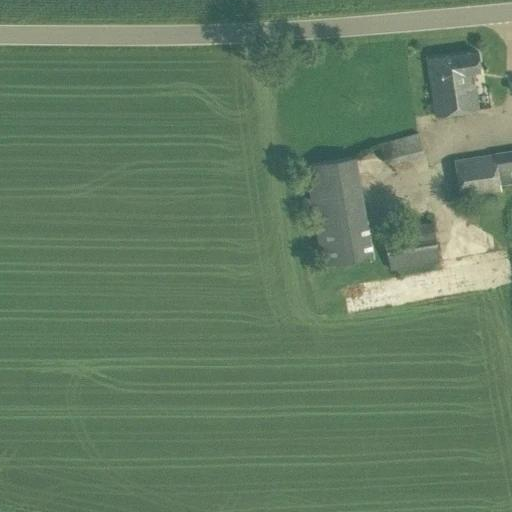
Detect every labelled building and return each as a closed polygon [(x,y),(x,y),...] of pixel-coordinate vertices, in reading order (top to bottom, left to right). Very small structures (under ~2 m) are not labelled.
[(434,116),(477,109),(471,72),(479,71),(476,52),(425,59),(434,116)] [(385,164),(424,154),(419,133),(380,143),(385,164)] [(460,198),(501,191),(500,185),(511,182),(511,150),(454,160),(460,198)] [(321,266),(374,257),(355,156),(303,165),(321,266)] [(390,270),(439,262),(432,223),(383,231),(390,270)]
